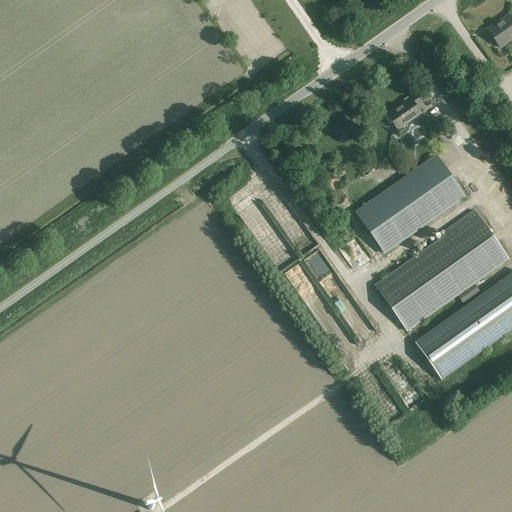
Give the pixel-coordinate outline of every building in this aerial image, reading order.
[(496,24),(488,30),(500,48),(511,40),(511,20),(509,15),(500,21),(501,23),(497,25),(496,24)] [(416,107),(423,102),(416,92),(402,102),(403,104),(389,114),(387,116),(397,131),(421,114),(416,107)] [(439,120),(431,126),(436,135),(444,129),(439,120)] [(384,253),(464,197),(436,157),(356,213),(384,253)] [(446,235),(374,286),(407,332),(508,260),(474,211),(444,232),(446,235)] [(416,243),(420,247),(426,241),(422,237),(416,243)] [(309,276),(323,265),(313,251),(299,261),(309,276)] [(328,273),(318,282),(323,288),(333,280),(328,273)] [(503,334),(504,335),(511,329),(511,274),(478,298),(479,300),(416,345),(441,380),(442,380),(440,378),(465,361),(473,355),(503,334)] [(460,302),(476,291),(473,287),(457,298),(460,302)] [(380,403),(391,416),(400,408),(390,396),(380,403)] [(424,412),(417,397),(406,402),(418,429),(436,421),(431,409),(424,412)]
